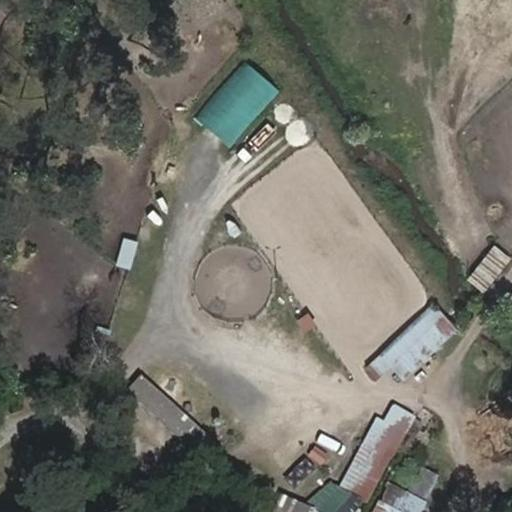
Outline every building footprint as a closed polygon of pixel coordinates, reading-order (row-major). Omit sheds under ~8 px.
[(239,58),(195,120),(233,146),(277,85),(239,58)] [(128,268),(136,239),(122,235),(114,264),(128,268)] [(467,280),(485,291),(508,254),(490,242),(467,280)] [(380,358),(400,379),(453,329),(434,308),(380,358)] [(191,449),(205,431),(141,381),(127,399),(191,449)] [(366,503),(411,417),(394,408),(385,426),(378,421),(341,490),(366,503)] [(374,511),(421,511),(426,505),(389,485),(374,511)] [(278,511),(305,511),(283,502),(278,511)]
